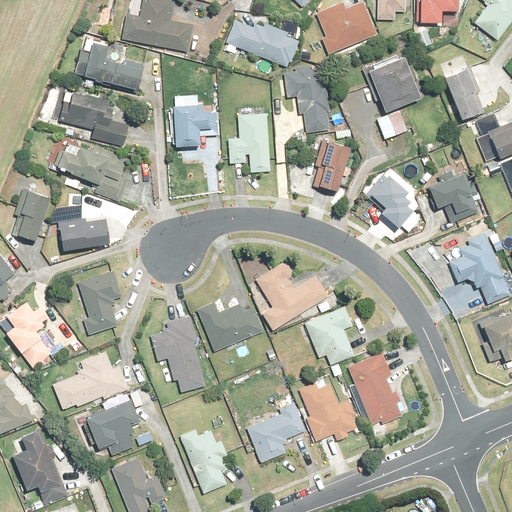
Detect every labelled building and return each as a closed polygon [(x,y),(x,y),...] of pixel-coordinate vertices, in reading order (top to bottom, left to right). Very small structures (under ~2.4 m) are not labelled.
[(125,11),(120,35),(188,48),(193,21),(171,17),(174,0),(141,0),(138,13),(125,11)] [(343,0),(336,0),(315,8),(325,33),(321,35),(327,51),(376,32),(363,0),(359,0),(346,5),(343,0)] [(377,0),(377,16),(394,16),(395,8),(405,9),(404,0),(377,0)] [(420,0),(419,17),(441,18),(441,5),(457,6),(457,0),(420,0)] [(497,38),(511,17),(511,0),(486,0),(488,1),(474,20),(497,38)] [(234,16),(225,39),(286,64),(288,59),(291,60),(300,38),(287,32),(288,29),(265,19),(263,23),(255,19),(253,24),(234,16)] [(455,17),(442,17),(442,27),(455,27),(455,17)] [(80,45),(72,75),(136,92),(143,63),(104,53),(107,40),(92,36),(89,48),(80,45)] [(397,52),(362,65),(379,108),(421,92),(404,51),(398,54),(397,52)] [(469,62),(444,71),(460,113),(483,104),(477,89),(479,88),(469,62)] [(295,68),(284,69),(287,94),(296,93),(299,112),(303,111),(305,131),(332,128),(327,86),(324,86),(322,64),(310,66),(309,63),(294,64),(295,68)] [(217,71),(205,71),(204,82),(210,82),(209,89),(216,90),(217,71)] [(106,94),(72,85),(68,101),(61,99),(56,119),(92,128),(90,136),(123,145),(129,122),(109,117),(113,102),(104,100),(106,94)] [(213,91),(200,90),(200,101),(213,101),(213,91)] [(198,99),(172,100),(174,141),(199,140),(199,133),(217,133),(216,109),(210,110),(210,105),(204,105),(204,101),(198,101),(198,99)] [(385,115),(393,136),(407,131),(399,110),(385,115)] [(270,168),(266,111),(236,113),(238,135),(227,135),(229,162),(246,161),(245,152),(249,152),(250,169),(270,168)] [(393,136),(385,115),(374,119),(382,140),(393,136)] [(511,118),(488,128),(498,154),(511,147),(511,118)] [(339,187),(351,139),(323,132),(315,163),(318,163),(313,180),(339,187)] [(63,145),(57,162),(94,177),(89,188),(119,199),(128,177),(118,172),(124,156),(92,143),(91,144),(79,139),(75,150),(63,145)] [(440,177),(429,182),(437,202),(443,200),(451,220),(477,209),(471,192),(477,190),(472,177),(470,178),(466,167),(453,172),(451,168),(438,173),(440,177)] [(408,186),(389,169),(386,173),(383,170),(364,193),(398,222),(413,205),(407,199),(410,195),(404,190),(408,186)] [(33,241),(49,192),(23,183),(13,215),(17,216),(12,234),(33,241)] [(104,214),(58,220),(62,246),(108,240),(104,214)] [(510,292),(484,229),(467,237),(469,242),(459,246),(462,253),(448,259),(457,279),(466,276),(473,278),(476,286),(480,284),(487,301),(510,292)] [(0,298),(13,289),(5,277),(15,270),(0,249),(0,298)] [(272,327),(328,293),(315,272),(294,285),(289,276),(290,275),(292,268),(288,262),(281,260),(255,276),(272,303),(261,310),(272,327)] [(113,268),(77,279),(89,315),(84,316),(89,332),(118,323),(109,297),(121,293),(113,268)] [(50,350),(37,334),(39,332),(34,326),(42,320),(39,317),(47,311),(39,301),(32,306),(24,296),(4,311),(12,321),(5,327),(32,364),(50,350)] [(215,299),(197,306),(213,349),(263,329),(254,305),(243,309),(240,300),(218,308),(215,299)] [(344,304),(304,320),(318,355),(326,352),(330,362),(354,352),(344,326),(351,323),(344,304)] [(483,333),(478,334),(489,361),(511,352),(511,305),(478,320),(483,333)] [(198,340),(191,313),(167,320),(168,325),(162,327),(163,330),(149,333),(155,359),(166,356),(172,379),(178,377),(181,389),(205,383),(194,341),(198,340)] [(77,372),(52,382),(62,407),(75,401),(76,404),(102,394),(103,396),(128,386),(119,364),(112,366),(105,349),(80,359),(82,366),(76,369),(77,372)] [(382,349),(347,364),(371,422),(380,418),(381,421),(402,412),(397,400),(401,398),(397,388),(392,390),(386,374),(392,372),(382,349)] [(0,430),(33,416),(26,400),(21,402),(12,393),(13,392),(1,381),(4,378),(0,373),(0,430)] [(316,380),(299,387),(310,414),(305,416),(314,438),(333,431),(336,437),(348,432),(347,430),(357,426),(352,412),(355,411),(349,397),(339,401),(331,381),(318,386),(316,380)] [(130,396),(85,413),(97,443),(106,440),(111,453),(134,444),(128,429),(133,427),(131,422),(139,419),(130,396)] [(281,411),(246,425),(260,460),(286,449),(283,442),(288,440),(286,435),(305,427),(293,399),(279,405),(281,411)] [(386,422),(370,428),(375,439),(390,433),(386,422)] [(20,432),(25,445),(11,450),(25,486),(36,481),(44,501),(66,492),(58,472),(52,455),(55,454),(51,442),(47,444),(45,437),(44,437),(39,424),(20,432)] [(195,426),(179,433),(203,492),(227,482),(221,468),(227,465),(222,455),(228,452),(222,438),(216,440),(211,428),(198,433),(195,426)] [(137,457),(112,468),(130,511),(151,511),(145,495),(147,494),(151,502),(167,496),(157,472),(145,477),(137,457)]
